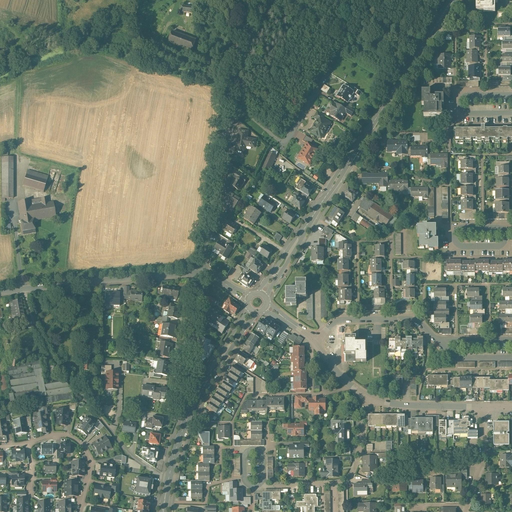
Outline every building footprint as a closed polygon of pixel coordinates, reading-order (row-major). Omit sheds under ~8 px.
[(475,0),(476,10),(483,10),(483,12),(495,12),(495,4),(497,4),(497,0),(475,0)] [(196,41),(172,32),(168,42),(192,51),(196,41)] [(480,37),(470,37),(470,51),(478,51),(479,51),(479,48),(480,48),(480,37)] [(511,41),(506,42),(502,42),(502,50),(507,50),(511,50),(511,41)] [(470,51),(467,51),(467,63),(469,63),(469,66),(479,66),(479,61),(478,62),(478,51),(470,51)] [(511,54),(507,55),(502,55),(502,63),(504,63),(506,63),(511,62),(511,54)] [(450,55),(439,55),(439,69),(450,69),(450,55)] [(469,66),(469,78),(470,78),(470,81),(475,81),(478,81),(480,81),(480,78),(481,78),(481,66),(479,66),(469,66)] [(506,68),(498,68),(499,76),(503,76),(511,76),(510,75),(510,68),(506,68)] [(344,86),(337,97),(347,103),(349,100),(350,100),(353,96),(352,96),(353,93),(354,92),(352,91),(344,86)] [(361,93),(354,88),(352,91),(354,92),(353,93),(359,97),(361,93)] [(435,98),(431,98),(431,91),(422,91),(422,106),(425,105),(425,113),(424,113),(424,116),(443,116),(443,112),(442,112),(442,105),(444,105),(444,96),(435,96),(435,98)] [(345,109),(337,105),(336,106),(334,104),(330,110),(333,112),(330,116),(340,122),(345,113),(346,110),(345,109)] [(354,111),(347,106),(345,109),(346,110),(345,113),(351,117),(354,111)] [(325,116),(318,112),(314,118),(317,120),(320,117),(323,119),(325,116)] [(323,119),(320,117),(317,120),(310,133),(318,138),(319,138),(321,139),(325,132),(327,133),(329,128),(330,128),(328,127),(330,123),(323,119)] [(511,130),(499,131),(485,131),(485,126),(481,126),(481,131),(455,131),(455,139),(460,139),(460,141),(463,141),(463,142),(464,142),(464,139),(467,139),(467,141),(471,141),(471,142),(471,139),(477,139),(477,141),(481,140),(481,142),(482,142),(482,139),(485,139),(485,140),(489,140),(489,142),(490,142),(490,139),(496,139),(496,140),(499,140),(499,142),(499,139),(503,139),(503,140),(507,140),(507,139),(511,138),(511,130)] [(248,132),(239,130),(235,154),(244,156),(246,147),(254,148),(256,140),(247,139),(248,132)] [(313,140),(305,135),(302,141),(307,144),(310,145),(313,140)] [(407,141),(393,141),(393,140),(388,140),(388,151),(402,150),(402,154),(407,154),(407,150),(407,147),(407,141)] [(310,145),(307,144),(300,156),(305,158),(303,161),(306,163),(307,164),(308,164),(309,165),(318,150),(310,145)] [(270,147),(261,169),(269,172),(276,155),(278,153),(270,147)] [(427,147),(407,147),(407,150),(411,150),(411,156),(423,156),(423,158),(427,158),(427,155),(427,147)] [(447,154),(431,154),(431,155),(431,160),(431,165),(442,165),(442,169),(448,169),(447,154)] [(13,194),(13,157),(2,158),(2,195),(13,194)] [(472,161),(461,161),(461,170),(466,170),(473,169),(473,162),(472,161)] [(508,162),(496,163),(496,167),(499,167),(499,175),(509,174),(508,162)] [(48,177),(27,171),(23,186),(43,192),(48,177)] [(379,174),(367,174),(367,173),(362,173),(362,185),(368,185),(368,184),(382,184),(382,188),(388,187),(388,186),(388,181),(388,173),(379,173),(379,174)] [(242,175),(240,175),(239,174),(239,175),(237,179),(243,183),(246,180),(247,180),(245,179),(245,177),(243,178),(242,177),(242,175)] [(499,175),(498,175),(498,188),(503,188),(509,187),(509,174),(499,175)] [(466,175),(461,175),(461,184),(466,184),(466,188),(473,188),(476,188),(476,183),(473,183),(473,175),(466,175)] [(236,179),(232,186),(231,186),(232,186),(238,191),(239,191),(238,190),(243,184),(244,184),(237,179),(236,178),(236,179)] [(306,183),(302,180),(295,189),(300,192),(303,193),(308,197),(313,190),(311,188),(312,187),(306,183)] [(408,181),(391,181),(391,186),(392,190),(400,190),(400,189),(403,189),(403,192),(408,192),(408,188),(408,181)] [(358,194),(349,188),(343,196),(352,203),(358,194)] [(428,188),(411,188),(411,192),(411,198),(423,198),(423,199),(428,199),(428,198),(428,194),(428,191),(428,188)] [(466,188),(461,188),(461,196),(464,196),(473,196),(473,188),(466,188)] [(224,190),(221,195),(226,198),(229,193),(224,190)] [(503,191),(495,191),(495,201),(505,201),(509,200),(509,191),(503,191)] [(301,196),(293,192),(292,194),(294,196),(296,197),(303,201),(304,199),(301,196)] [(240,200),(229,193),(226,198),(221,205),(228,209),(225,213),(226,214),(229,209),(232,211),(240,200)] [(268,199),(264,196),(259,205),(267,210),(267,211),(268,212),(269,212),(270,213),(276,203),(268,199)] [(296,197),(294,196),(290,203),(300,209),(304,202),(303,201),(296,197)] [(42,204),(31,206),(30,201),(18,203),(21,223),(33,221),(34,222),(36,221),(36,220),(55,217),(53,203),(48,203),(47,198),(41,199),(42,204)] [(369,200),(366,198),(360,207),(369,213),(368,214),(375,220),(378,222),(386,227),(393,217),(372,202),(369,200)] [(464,201),(461,201),(461,211),(467,211),(467,214),(475,214),(476,214),(476,211),(473,211),(473,201),(464,201)] [(505,204),(495,204),(495,214),(499,214),(502,214),(505,214),(508,213),(509,213),(509,204),(505,204)] [(251,208),(244,219),(253,226),(261,214),(251,208)] [(344,214),(335,208),(329,219),(332,221),(330,224),(336,228),(339,223),(337,222),(343,214),(344,214)] [(295,216),(287,211),(282,219),(290,224),(295,216)] [(360,216),(356,213),(352,219),(357,222),(360,216)] [(21,223),(22,231),(35,229),(34,222),(33,221),(21,223)] [(237,228),(229,222),(224,230),(232,235),(237,228)] [(423,227),(418,227),(418,237),(420,237),(420,248),(429,248),(429,250),(438,250),(438,240),(436,240),(436,226),(427,226),(427,225),(423,225),(423,227)] [(282,237),(277,233),(273,239),(279,242),(282,237)] [(236,245),(228,240),(225,245),(232,249),(233,250),(236,246),(236,245)] [(225,245),(219,241),(214,249),(220,253),(219,255),(226,259),(232,249),(225,245)] [(351,246),(347,246),(347,243),(339,243),(339,250),(343,250),(343,258),(350,258),(351,258),(351,246)] [(272,251),(265,246),(263,250),(260,248),(257,252),(258,252),(268,259),(272,251)] [(384,246),(376,246),(376,258),(376,260),(381,260),(385,260),(385,257),(384,257),(384,246)] [(257,252),(249,247),(246,252),(255,257),(258,252),(257,252)] [(319,248),(312,248),(312,262),(323,261),(323,249),(323,248),(319,248)] [(249,269),(257,274),(262,267),(260,265),(260,263),(255,260),(249,269)] [(376,260),(370,260),(370,265),(371,265),(371,272),(375,272),(375,275),(382,275),(386,275),(386,272),(382,272),(381,260),(376,260)] [(343,261),(338,261),(338,271),(342,271),(348,271),(348,270),(348,261),(343,261)] [(414,262),(403,262),(403,270),(410,270),(414,270),(414,262)] [(254,280),(245,275),(243,278),(241,276),(238,281),(249,288),(254,280)] [(375,275),(372,275),(372,283),(371,283),(371,287),(375,287),(376,290),(384,290),(386,290),(386,287),(382,287),(382,275),(375,275)] [(410,275),(406,275),(406,287),(408,287),(415,287),(414,275),(410,275)] [(342,276),(338,276),(338,287),(349,287),(348,276),(342,276)] [(296,289),(286,289),(286,306),(297,306),(297,298),(307,298),(306,289),(306,281),(296,281),(296,289)] [(170,288),(163,287),(161,295),(169,296),(170,288)] [(178,289),(170,288),(169,296),(171,297),(171,299),(175,300),(176,297),(177,298),(178,289)] [(511,288),(503,289),(503,298),(509,298),(509,302),(511,302),(511,288)] [(446,289),(434,289),(434,298),(446,298),(446,297),(446,289)] [(479,289),(467,289),(467,298),(474,298),(474,303),(482,303),(482,298),(479,298),(479,289)] [(376,290),(374,290),(374,300),(375,305),(380,305),(384,305),(386,305),(386,302),(385,302),(384,290),(376,290)] [(408,290),(404,290),(404,295),(406,295),(406,299),(414,299),(414,290),(408,290)] [(138,291),(131,291),(131,299),(131,301),(136,301),(136,302),(140,302),(140,301),(142,301),(142,293),(138,293),(138,291)] [(352,291),(339,291),(339,306),(341,306),(344,306),(347,306),(351,306),(351,302),(352,302),(352,291)] [(120,295),(105,295),(105,297),(105,306),(119,306),(120,299),(123,299),(123,294),(120,294),(120,295)] [(76,297),(64,298),(65,307),(72,307),(72,308),(77,308),(76,297)] [(240,307),(231,302),(232,301),(229,299),(226,304),(227,305),(224,311),(229,314),(230,312),(235,315),(240,307)] [(21,300),(13,301),(16,320),(16,321),(24,320),(21,300)] [(509,302),(500,302),(500,311),(506,311),(506,315),(511,315),(511,306),(511,302),(509,302)] [(434,303),(434,311),(440,311),(446,311),(446,310),(446,303),(434,303)] [(474,303),(470,303),(470,311),(476,311),(476,316),(482,316),(485,316),(485,310),(482,310),(482,303),(474,303)] [(173,308),(169,308),(168,313),(169,313),(168,318),(169,318),(177,319),(178,313),(178,309),(173,308)] [(217,313),(211,308),(207,308),(205,319),(211,320),(212,321),(216,315),(217,313)] [(216,315),(212,321),(210,323),(220,329),(218,331),(222,334),(229,323),(229,322),(229,323),(224,320),(225,319),(223,317),(221,318),(216,315)] [(511,315),(506,315),(499,316),(499,323),(506,323),(506,328),(511,328),(511,315)] [(440,316),(434,316),(434,324),(440,324),(446,324),(446,323),(446,316),(440,316)] [(476,316),(470,316),(470,324),(475,324),(475,329),(478,329),(484,329),(485,329),(485,323),(482,323),(482,316),(476,316)] [(280,328),(271,322),(269,324),(263,320),(256,330),(265,335),(265,334),(273,339),(280,328)] [(170,326),(163,325),(162,332),(160,331),(158,339),(160,340),(161,337),(171,338),(170,341),(176,342),(178,333),(175,333),(176,327),(170,326)] [(284,332),(278,341),(282,344),(285,339),(286,338),(288,335),(284,332)] [(297,338),(292,334),(291,336),(289,340),(294,343),(295,341),(297,339),(297,338)] [(252,335),(247,342),(255,347),(259,340),(252,335)] [(356,337),(345,337),(345,362),(367,362),(367,343),(356,343),(356,337)] [(211,342),(198,340),(196,353),(199,353),(207,358),(214,347),(210,345),(210,342),(211,342)] [(255,347),(247,342),(245,345),(244,345),(243,345),(243,346),(243,348),(242,348),(245,350),(245,352),(249,355),(249,354),(251,356),(253,353),(251,352),(255,347)] [(162,343),(160,343),(158,357),(170,359),(171,353),(170,353),(171,344),(166,344),(162,343)] [(247,358),(239,353),(235,360),(242,365),(247,358)] [(88,356),(81,356),(81,360),(84,360),(84,370),(89,370),(89,362),(91,362),(91,359),(88,359),(88,356)] [(254,362),(247,358),(242,365),(250,369),(254,362)] [(23,363),(23,360),(16,361),(17,364),(9,366),(10,369),(8,369),(10,381),(8,382),(9,384),(10,384),(12,395),(9,396),(10,402),(45,396),(46,402),(42,402),(42,406),(73,401),(71,390),(64,381),(60,382),(60,378),(57,379),(57,380),(56,381),(56,382),(44,385),(39,361),(23,363)] [(169,364),(157,362),(156,368),(157,369),(168,370),(169,364)] [(111,366),(101,366),(101,375),(106,375),(106,373),(111,373),(111,366)] [(242,372),(233,366),(229,371),(230,372),(238,377),(241,372),(242,372)] [(168,370),(157,369),(156,375),(161,376),(167,377),(168,370)] [(238,377),(230,372),(227,377),(235,382),(236,383),(239,378),(238,377)] [(111,373),(106,373),(106,375),(106,378),(105,378),(105,384),(106,384),(106,390),(118,390),(118,385),(117,384),(117,378),(118,378),(118,373),(111,373)] [(5,375),(0,376),(0,378),(2,392),(8,391),(5,375)] [(235,382),(227,377),(226,376),(222,382),(223,382),(231,387),(232,387),(235,382)] [(447,376),(441,376),(441,386),(448,386),(448,387),(451,387),(451,379),(447,379),(447,376)] [(460,379),(451,379),(451,387),(454,387),(454,389),(460,388),(460,379)] [(231,387),(223,382),(220,387),(228,393),(229,393),(232,388),(232,387),(231,387)] [(154,387),(147,386),(146,398),(153,399),(154,389),(154,387)] [(228,393),(220,387),(219,387),(216,392),(217,393),(225,398),(228,393)] [(167,389),(161,388),(160,390),(159,400),(166,401),(167,390),(167,389)] [(160,390),(154,389),(153,399),(152,400),(159,401),(159,400),(160,390)] [(225,398),(217,393),(213,398),(221,403),(222,404),(226,398),(225,398)] [(221,403),(213,398),(212,397),(209,403),(210,403),(218,408),(221,403)] [(325,400),(319,400),(319,398),(314,398),(314,400),(309,400),(309,402),(309,410),(315,410),(315,415),(324,415),(324,410),(325,410),(325,400)] [(275,399),(266,399),(266,402),(266,409),(275,409),(275,399)] [(284,399),(275,399),(275,409),(284,409),(284,399)] [(256,402),(246,402),(246,404),(246,412),(247,412),(256,412),(256,402)] [(266,402),(256,402),(256,412),(266,412),(266,409),(266,402)] [(218,408),(210,403),(206,408),(211,411),(215,414),(219,409),(218,408)] [(49,406),(42,406),(43,414),(45,413),(45,415),(50,414),(49,406)] [(68,411),(57,410),(56,417),(57,417),(57,421),(57,425),(67,426),(68,411)] [(43,414),(33,415),(35,423),(46,421),(45,415),(45,413),(43,414)] [(159,417),(153,416),(153,417),(152,420),(148,420),(148,422),(146,422),(145,428),(151,429),(151,427),(161,428),(162,424),(162,423),(163,421),(162,420),(162,419),(159,418),(159,417)] [(436,416),(433,416),(426,416),(426,419),(433,419),(433,427),(436,427),(436,416)] [(95,424),(85,418),(81,424),(90,430),(95,424)] [(25,419),(13,421),(15,435),(27,434),(26,427),(25,420),(25,419)] [(464,419),(464,420),(462,420),(459,420),(458,420),(453,420),(453,422),(453,436),(454,436),(454,435),(467,435),(467,431),(467,427),(469,427),(470,427),(470,425),(469,425),(469,420),(469,419),(464,419)] [(46,421),(35,423),(36,430),(42,429),(42,431),(46,430),(46,428),(48,428),(46,421)] [(98,421),(94,427),(99,431),(103,427),(98,421)] [(346,427),(336,427),(336,433),(339,433),(339,440),(341,440),(341,445),(350,445),(350,427),(353,427),(353,421),(346,422),(346,427)] [(136,424),(123,422),(122,432),(134,434),(136,424)] [(261,422),(251,422),(251,431),(261,431),(261,422)] [(295,424),(294,425),(288,425),(288,435),(293,435),(294,436),(303,436),(303,425),(306,425),(306,422),(300,422),(300,425),(296,425),(295,424)] [(503,424),(497,424),(497,426),(495,426),(495,433),(498,433),(498,435),(494,435),(493,435),(494,446),(509,446),(509,435),(508,435),(507,435),(507,433),(508,433),(509,433),(509,422),(503,422),(503,423),(503,424)] [(90,430),(81,424),(77,429),(86,436),(90,430)] [(103,427),(99,431),(103,436),(106,434),(109,433),(103,427)] [(228,427),(218,427),(219,437),(223,437),(223,439),(228,438),(228,427)] [(261,431),(251,431),(251,440),(252,440),(255,440),(258,440),(261,440),(262,440),(261,431)] [(209,433),(197,433),(202,444),(202,447),(203,447),(209,447),(209,433)] [(160,436),(150,434),(150,437),(146,437),(145,441),(149,441),(149,444),(158,445),(160,437),(160,436)] [(105,437),(94,443),(92,444),(93,446),(98,455),(108,449),(111,448),(110,446),(105,437)] [(67,443),(63,443),(63,444),(60,444),(60,451),(60,454),(62,454),(70,454),(70,444),(67,444),(67,443)] [(52,446),(44,446),(44,445),(41,446),(41,455),(53,455),(52,446)] [(300,446),(292,446),(292,449),(290,449),(290,454),(292,454),(292,458),(303,458),(303,447),(303,446),(300,446)] [(209,447),(203,447),(204,455),(214,455),(214,447),(209,447)] [(158,451),(142,448),(141,453),(146,453),(145,458),(149,459),(149,461),(156,462),(157,459),(158,455),(157,455),(158,451)] [(23,450),(12,450),(12,451),(12,453),(11,453),(10,456),(10,461),(15,461),(15,463),(20,462),(20,461),(23,461),(24,461),(24,454),(23,450)] [(214,455),(204,455),(204,464),(209,464),(214,464),(214,455)] [(511,459),(511,460),(511,455),(508,455),(508,456),(501,456),(501,461),(502,461),(502,467),(501,467),(501,468),(503,468),(511,468),(511,467),(511,459)] [(368,458),(364,458),(364,466),(364,473),(369,473),(369,471),(376,471),(376,465),(375,465),(375,458),(368,458)] [(338,461),(327,461),(327,467),(328,467),(328,471),(321,471),(321,477),(327,477),(333,477),(333,475),(338,475),(338,461)] [(50,464),(50,463),(48,463),(48,464),(45,464),(45,472),(50,472),(50,473),(55,473),(55,465),(55,464),(52,464),(50,464)] [(204,464),(198,464),(199,473),(209,473),(209,464),(204,464)] [(294,465),(288,465),(288,470),(294,470),(294,477),(304,477),(304,467),(304,464),(294,464),(294,465)] [(108,465),(101,465),(98,465),(98,470),(100,470),(100,475),(103,475),(103,476),(107,477),(108,465)] [(115,466),(110,466),(110,465),(108,465),(107,477),(110,477),(110,478),(114,479),(115,466)] [(209,473),(199,473),(199,482),(201,482),(209,482),(209,473)] [(461,479),(461,475),(451,475),(451,474),(447,474),(447,487),(456,487),(456,492),(461,492),(461,479)] [(488,475),(486,475),(486,485),(496,485),(496,479),(500,479),(500,475),(497,475),(488,475)] [(17,476),(12,476),(12,477),(12,486),(14,486),(15,487),(18,487),(18,486),(24,486),(24,476),(17,476)] [(153,480),(136,477),(133,494),(149,496),(150,490),(152,491),(153,486),(152,486),(153,480)] [(440,478),(430,478),(430,490),(440,490),(440,485),(440,478)] [(393,482),(393,486),(393,490),(395,490),(395,492),(406,492),(405,481),(393,482)] [(423,484),(423,481),(412,481),(412,493),(423,493),(423,484)] [(51,482),(42,482),(42,491),(47,491),(47,492),(51,492),(56,492),(56,484),(56,482),(51,482)] [(199,482),(191,482),(191,491),(202,490),(201,482),(199,482)] [(367,484),(364,484),(354,484),(354,489),(357,489),(357,496),(363,496),(363,493),(367,493),(367,484)] [(110,489),(96,486),(93,497),(104,499),(104,497),(109,497),(110,489)] [(236,487),(229,487),(229,496),(231,496),(231,502),(241,502),(241,490),(236,490),(236,487)] [(202,490),(191,491),(191,499),(202,499),(202,490)] [(265,493),(262,493),(262,511),(271,511),(271,502),(269,502),(268,498),(276,498),(276,500),(280,500),(280,493),(279,493),(265,493)] [(318,499),(317,498),(316,498),(316,495),(315,495),(306,495),(306,502),(315,502),(315,506),(317,506),(318,505),(318,499)] [(485,495),(480,495),(480,508),(491,508),(491,495),(485,495)] [(147,503),(138,501),(138,502),(135,501),(135,503),(134,507),(133,511),(137,511),(148,511),(149,511),(148,510),(149,505),(147,505),(147,503)] [(306,502),(296,502),(296,508),(302,508),(302,511),(314,511),(315,506),(315,502),(306,502)]
